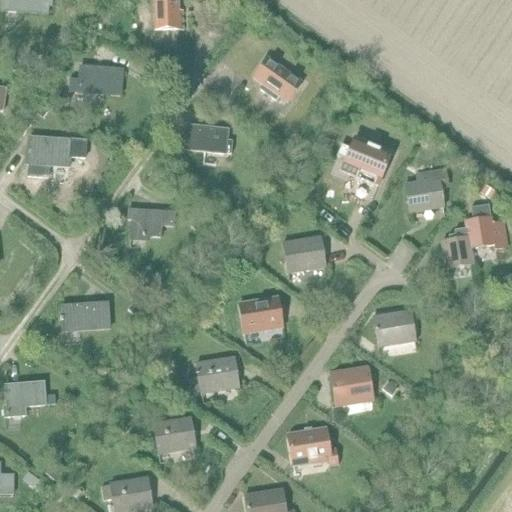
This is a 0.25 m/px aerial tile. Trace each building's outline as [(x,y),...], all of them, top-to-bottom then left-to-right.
[(2,0),(1,15),(47,19),(48,12),(51,12),(52,1),(44,0),(2,0)] [(176,0),(153,0),(155,33),(182,32),(181,14),(177,15),(176,0)] [(21,72),(18,61),(9,63),(12,74),(21,72)] [(287,106),(301,86),(267,62),(253,81),(262,88),(259,92),(275,103),(278,99),(287,106)] [(69,83),(68,97),(119,102),(122,75),(80,71),(79,84),(69,83)] [(326,106),(334,96),(328,91),(320,102),(326,106)] [(42,106),(35,115),(43,121),(50,112),(42,106)] [(225,157),(231,158),(233,145),(227,145),(227,137),(186,132),(184,154),(225,159),(225,157)] [(27,140),(25,170),(70,173),(71,144),(27,140)] [(377,189),(391,156),(354,141),(349,152),(340,148),(336,159),(345,163),(340,174),(355,180),(354,182),(373,190),(373,188),(377,189)] [(416,186),(403,188),(409,218),(443,212),(439,189),(446,188),(443,173),(415,178),(416,186)] [(485,189),(480,197),(490,203),(494,195),(485,189)] [(472,223),(464,225),(465,232),(466,232),(469,253),(470,253),(494,249),(495,254),(508,252),(503,224),(491,226),(488,208),(470,211),(472,223)] [(128,214),(127,224),(132,224),(131,239),(160,241),(161,230),(173,231),(174,216),(128,214)] [(472,268),(470,253),(469,253),(466,232),(465,232),(453,234),(454,239),(448,240),(448,243),(441,244),(446,272),(472,268)] [(319,242),(281,247),(286,279),(324,274),(319,242)] [(236,274),(246,282),(254,272),(244,264),(236,274)] [(237,309),(243,340),(244,340),(243,337),(279,330),(279,333),(280,333),(275,302),(274,302),(274,303),(238,309),(237,309)] [(58,309),(60,332),(60,337),(110,334),(108,306),(58,309)] [(127,313),(138,322),(143,314),(132,306),(127,313)] [(411,315),(371,321),(377,353),(415,347),(411,315)] [(189,397),(199,396),(200,399),(237,393),(232,362),(195,367),(197,381),(187,382),(189,397)] [(368,374),(329,380),(335,412),(373,406),(368,374)] [(397,392),(387,385),(381,393),(391,400),(397,392)] [(24,420),(24,411),(45,410),(43,388),(5,390),(6,411),(4,411),(4,421),(24,420)] [(189,421),(151,427),(156,459),(194,453),(189,421)] [(325,433),(286,439),(291,472),(328,466),(329,472),(338,471),(335,452),(329,453),(325,433)] [(0,497),(12,498),(12,480),(0,479),(0,497)] [(26,481),(21,488),(31,495),(36,488),(26,481)] [(109,490),(100,492),(103,507),(111,505),(112,511),(150,511),(145,481),(108,487),(109,490)] [(285,511),(282,493),(243,499),(244,511),(285,511)]
